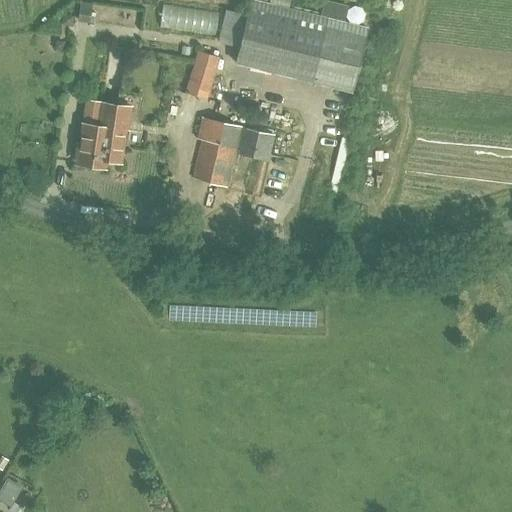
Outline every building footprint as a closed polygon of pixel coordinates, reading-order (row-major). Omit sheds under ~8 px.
[(369,27),(259,0),(250,0),(236,61),(353,89),(369,27)] [(217,56),(198,50),(197,50),(185,89),(205,96),(217,56)] [(121,161),(127,121),(128,122),(130,108),(101,104),(98,126),(84,124),(81,144),(77,145),(75,157),(78,159),(78,163),(105,167),(106,159),(121,161)] [(274,134),(202,117),(198,138),(202,139),(193,177),(260,196),(274,134)] [(7,480),(0,492),(0,497),(6,501),(11,494),(13,495),(17,486),(7,480)]
